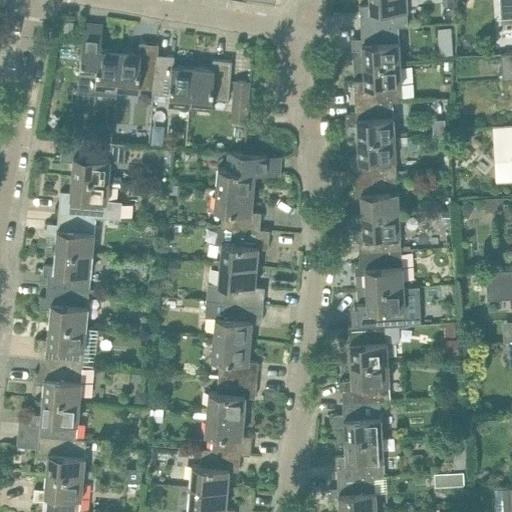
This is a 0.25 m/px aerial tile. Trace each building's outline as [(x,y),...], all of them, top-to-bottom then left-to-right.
[(408,24),(406,0),(368,0),(369,4),(359,4),(360,16),(371,15),(371,25),(360,25),(360,27),(408,24)] [(511,0),(499,0),(501,22),(511,21),(511,0)] [(60,20),(60,30),(72,31),(73,20),(60,20)] [(408,25),(408,24),(360,27),(361,37),(351,37),(352,49),(362,48),(363,64),(400,62),(398,26),(408,25)] [(451,25),(438,26),(439,40),(451,39),(451,25)] [(115,86),(118,50),(100,48),(101,38),(82,36),(77,91),(95,92),(96,85),(115,86)] [(154,84),(157,43),(139,41),(138,51),(118,50),(115,86),(136,88),(137,83),(154,84)] [(189,103),(192,66),(173,64),(174,54),(157,53),(158,43),(157,43),(154,79),(154,84),(153,89),(169,91),(168,100),(189,103)] [(511,52),(501,53),(502,79),(511,78),(511,52)] [(212,68),(192,66),(189,103),(211,105),(212,95),(228,96),(231,60),(212,58),(212,68)] [(451,60),(443,60),(443,69),(451,69),(451,60)] [(402,98),(400,62),(363,64),(363,78),(353,79),(354,91),(365,90),(366,99),(355,100),(355,101),(402,98)] [(231,107),(248,108),(250,80),(234,78),(231,107)] [(402,100),(402,98),(355,101),(355,112),(345,113),(346,124),(356,123),(357,139),(393,137),(391,100),(402,100)] [(511,125),(495,127),(498,173),(511,172),(511,125)] [(470,128),(457,129),(458,142),(471,142),(470,128)] [(407,136),(393,137),(357,139),(358,153),(348,154),(348,166),(358,165),(359,175),(354,175),(354,177),(359,177),(395,174),(394,144),(407,143),(407,136)] [(108,173),(109,158),(124,160),(125,142),(74,137),(73,149),(63,148),(63,159),(73,160),(71,176),(122,180),(122,174),(108,173)] [(254,172),(264,173),(266,153),(229,150),(227,167),(217,166),(215,188),(252,191),(254,172)] [(397,211),(395,174),(359,177),(360,187),(350,187),(350,199),(360,198),(361,214),(397,211)] [(122,180),(71,176),(70,190),(60,190),(59,201),(70,202),(69,211),(58,210),(58,211),(105,215),(104,216),(121,218),(122,199),(106,198),(107,184),(121,185),(122,180)] [(163,183),(161,196),(168,197),(169,194),(169,184),(170,184),(163,183)] [(169,184),(169,194),(178,195),(179,185),(169,184)] [(251,210),(252,191),(215,188),(213,209),(223,210),(222,226),(232,227),(269,230),(269,229),(259,227),(261,211),(251,210)] [(95,215),(104,216),(105,215),(58,211),(57,222),(47,221),(46,233),(56,234),(55,249),(91,252),(95,215)] [(399,249),(397,211),(361,214),(362,228),(352,229),(353,241),(364,240),(364,249),(359,250),(359,251),(399,249)] [(268,247),(269,230),(232,227),(222,226),(217,226),(216,241),(221,242),(219,263),(256,266),(258,247),(268,247)] [(91,252),(55,249),(54,264),(44,263),(42,274),(53,275),(53,284),(47,284),(47,286),(88,289),(91,252)] [(401,286),(399,249),(359,251),(359,252),(364,252),(365,261),(354,262),(355,273),(365,273),(366,288),(401,286)] [(167,262),(164,273),(174,276),(178,266),(167,262)] [(254,285),(256,266),(219,263),(217,284),(227,285),(225,301),(263,304),(265,286),(254,285)] [(511,297),(511,268),(485,270),(487,299),(511,297)] [(85,326),(88,289),(47,286),(52,287),(52,296),(41,295),(40,307),(50,308),(48,323),(85,326)] [(403,323),(401,286),(366,288),(367,303),(356,303),(357,315),(368,314),(369,324),(348,325),(348,326),(399,323),(403,323)] [(261,322),(263,304),(225,301),(224,316),(214,315),(212,337),(250,340),(251,321),(261,322)] [(98,327),(85,326),(48,323),(47,338),(37,337),(36,348),(47,349),(46,359),(40,358),(40,360),(82,364),(94,365),(98,327)] [(388,361),(386,340),(400,339),(399,323),(348,326),(348,337),(338,337),(339,349),(349,348),(350,363),(388,361)] [(158,334),(158,342),(166,343),(167,335),(158,334)] [(248,359),(250,340),(212,337),(210,358),(220,359),(219,375),(256,378),(258,360),(248,359)] [(444,339),(444,357),(458,357),(458,339),(444,339)] [(100,372),(81,370),(82,364),(40,360),(40,361),(46,362),(45,371),(34,370),(33,382),(43,383),(42,398),(79,401),(80,392),(98,394),(100,372)] [(390,399),(388,361),(350,363),(351,378),(341,379),(342,390),(352,390),(353,399),(342,400),(342,401),(390,399)] [(255,397),(256,378),(219,375),(217,391),(208,390),(206,411),(243,415),(245,396),(255,397)] [(461,382),(446,382),(446,395),(461,395),(461,382)] [(136,392),(135,403),(146,404),(147,393),(136,392)] [(79,401),(42,398),(41,413),(31,412),(30,423),(40,424),(39,435),(86,439),(86,438),(76,437),(79,401)] [(390,400),(390,399),(342,401),(343,412),(333,413),(333,424),(344,424),(344,438),(382,436),(380,401),(390,400)] [(241,434),(243,415),(206,411),(204,432),(214,433),(213,449),(250,452),(251,435),(241,434)] [(467,424),(454,425),(454,435),(467,434),(467,424)] [(83,467),(86,439),(39,435),(39,436),(49,437),(48,446),(38,445),(37,457),(47,458),(45,472),(82,475),(83,467)] [(464,435),(452,436),(452,445),(465,444),(464,435)] [(384,473),(382,436),(344,438),(345,454),(335,454),(336,466),(347,465),(347,475),(337,475),(337,476),(384,473)] [(250,452),(213,449),(204,448),(202,464),(191,463),(190,484),(226,488),(228,469),(238,470),(240,453),(250,454),(250,452)] [(466,459),(453,460),(454,469),(467,468),(466,459)] [(143,465),(127,464),(126,477),(141,478),(143,465)] [(93,468),(83,467),(82,475),(92,476),(93,468)] [(56,511),(79,511),(82,475),(45,472),(44,488),(34,487),(33,498),(43,499),(42,511),(56,511)] [(384,475),(384,473),(337,476),(337,487),(327,487),(328,499),(338,499),(338,511),(354,511),(377,511),(375,475),(384,475)] [(462,474),(449,475),(450,488),(463,488),(462,474)] [(225,507),(226,488),(190,484),(188,506),(198,507),(197,511),(234,511),(235,508),(225,507)]
